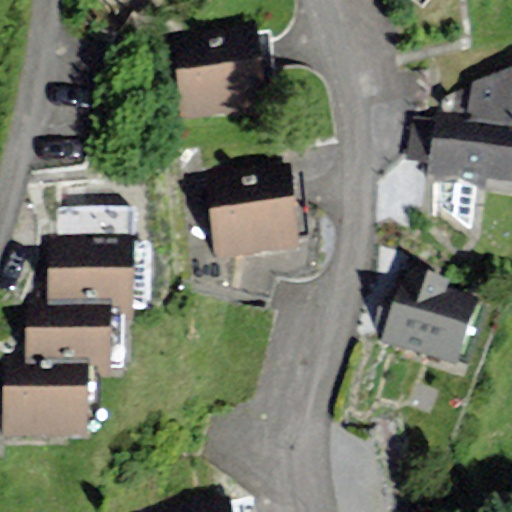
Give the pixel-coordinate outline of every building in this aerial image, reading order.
[(243,44),(169,53),(178,126),(252,117),(243,44)] [(449,123),(425,117),(412,169),(511,194),(511,72),(465,61),(449,123)] [(281,176),(205,184),(212,253),(288,245),(281,176)] [(40,320),(92,324),(110,325),(115,253),(45,248),(40,320)] [(457,315),(382,284),(357,343),(432,374),(457,315)] [(21,378),(75,382),(88,383),(92,324),(40,320),(25,319),(21,378)] [(5,377),(1,434),(71,439),(75,382),(21,378),(5,377)]
